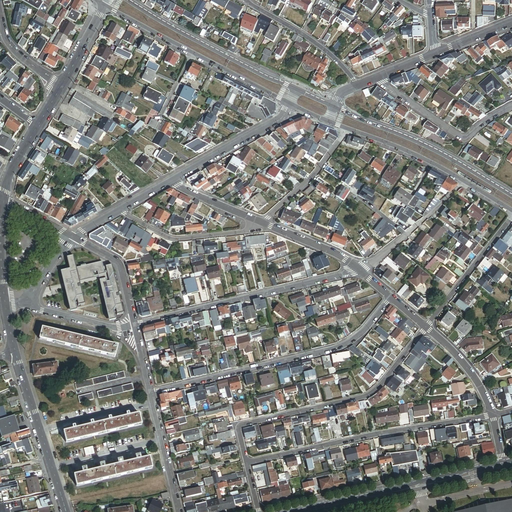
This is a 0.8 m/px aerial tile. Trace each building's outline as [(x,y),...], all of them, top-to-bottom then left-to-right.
[(21,0),(21,1),(38,11),(43,4),(45,1),(42,0),(42,1),(40,0),(38,0),(38,1),(36,0),(21,0)] [(79,0),(77,0),(72,10),(77,13),(81,5),(83,2),(79,0)] [(148,0),(145,6),(151,10),(155,4),(148,0)] [(226,8),(230,1),(227,0),(213,0),(213,1),(219,5),(226,8)] [(291,0),(290,2),(308,12),(313,4),(305,0),(291,0)] [(379,3),(374,0),(366,0),(362,6),(366,8),(373,13),(374,11),(379,3)] [(178,6),(168,1),(166,6),(169,8),(173,10),(175,11),(178,6)] [(243,9),(230,1),(226,8),(239,16),(243,9)] [(392,6),(386,2),(383,6),(388,9),(387,10),(392,13),(395,9),(392,6)] [(20,23),(23,6),(17,5),(14,22),(20,23)] [(319,5),(318,8),(314,14),(323,19),(323,18),(327,10),(320,6),(319,5)] [(186,11),(178,6),(175,11),(175,12),(184,17),(184,16),(186,11)] [(405,10),(401,6),(394,14),(397,18),(405,10)] [(346,7),(344,11),(343,12),(346,14),(351,16),(354,18),(357,14),(353,11),(351,10),(347,7),(346,7)] [(254,11),(249,8),(244,21),(249,23),(252,17),(255,18),(256,14),(253,13),(254,11)] [(69,9),(67,12),(66,14),(64,17),(73,21),(75,23),(80,14),(77,13),(72,10),(70,9),(69,9)] [(330,23),(335,15),(327,10),(323,18),(330,23)] [(338,18),(342,12),(338,10),(335,15),(330,23),(334,25),(338,18)] [(198,17),(186,11),(184,16),(195,22),(198,17)] [(45,17),(38,12),(35,16),(36,17),(42,21),(45,17)] [(346,14),(343,12),(342,12),(338,18),(340,19),(344,22),(346,23),(350,25),(352,22),(344,16),(346,14)] [(397,22),(399,19),(397,18),(394,14),(392,17),(387,22),(385,23),(390,28),(396,21),(397,22)] [(43,26),(45,22),(42,21),(36,17),(36,18),(37,19),(35,21),(43,26)] [(55,21),(49,17),(46,23),(52,27),(55,21)] [(55,21),(52,27),(53,27),(56,29),(62,20),(58,17),(55,21)] [(453,29),(459,29),(459,22),(458,18),(458,17),(455,17),(453,17),(453,21),(443,22),(443,30),(453,30),(453,29)] [(272,23),(272,22),(261,18),(257,27),(261,29),(263,24),(270,27),(272,23)] [(365,26),(362,23),(361,24),(357,20),(351,28),(355,31),(355,32),(355,33),(357,34),(358,34),(359,34),(359,33),(363,29),(362,29),(365,26)] [(40,31),(43,26),(35,21),(34,21),(31,26),(40,31)] [(74,26),(71,24),(66,22),(61,31),(67,34),(69,31),(71,32),(74,26)] [(113,24),(108,33),(117,38),(120,34),(122,29),(113,24)] [(208,40),(215,27),(210,24),(207,32),(204,38),(208,40)] [(370,27),(366,24),(365,26),(362,29),(363,29),(359,33),(361,35),(362,34),(369,28),(370,27)] [(402,29),(402,36),(409,36),(409,38),(414,37),(414,28),(414,25),(407,25),(407,27),(404,27),(402,29)] [(140,32),(130,26),(128,30),(137,35),(138,36),(140,32)] [(280,30),(272,26),(265,38),(273,43),(280,30)] [(33,30),(28,28),(24,34),(25,34),(29,37),(32,32),(33,30)] [(376,36),(369,28),(362,34),(369,42),(376,36)] [(414,28),(414,37),(423,37),(423,28),(418,28),(414,28)] [(137,35),(128,30),(125,36),(123,40),(124,41),(130,44),(132,45),(137,35)] [(393,30),(382,37),(383,40),(385,39),(395,33),(393,30)] [(58,33),(55,31),(48,43),(52,45),(58,33)] [(235,38),(225,32),(223,37),(232,42),(235,38)] [(60,34),(58,33),(52,45),(58,49),(60,50),(67,38),(66,37),(60,34)] [(108,33),(105,38),(114,43),(115,41),(117,38),(108,33)] [(397,37),(395,33),(385,39),(388,43),(389,42),(397,37)] [(511,48),(511,33),(511,34),(502,41),(510,50),(511,48)] [(376,36),(369,42),(371,44),(379,39),(376,36)] [(22,37),(18,44),(22,48),(23,45),(27,40),(23,37),(22,37)] [(498,37),(488,43),(487,43),(490,48),(492,47),(497,44),(500,42),(499,40),(498,37)] [(234,48),(238,39),(235,38),(232,42),(227,50),(234,54),(237,49),(234,48)] [(45,43),(39,39),(34,48),(37,49),(40,51),(45,43)] [(147,55),(153,43),(144,39),(138,50),(143,52),(147,55)] [(343,44),(339,40),(333,49),(336,52),(343,44)] [(280,57),(288,45),(282,41),(275,53),(280,57)] [(502,41),(500,42),(497,44),(500,50),(506,46),(502,41)] [(310,47),(302,42),(301,45),(299,44),(297,43),(295,47),(297,48),(306,53),(310,47)] [(52,45),(48,43),(42,53),(48,56),(50,57),(53,52),(56,54),(58,49),(52,45)] [(158,46),(153,43),(147,55),(157,60),(162,50),(157,47),(158,46)] [(122,46),(120,45),(119,47),(115,54),(119,55),(129,60),(131,56),(120,50),(122,46)] [(370,45),(358,52),(361,57),(363,60),(364,59),(362,54),(372,50),(374,55),(375,54),(372,49),(370,45)] [(375,54),(377,57),(384,52),(381,47),(380,45),(376,47),(372,49),(375,54)] [(112,51),(102,46),(96,57),(106,62),(109,56),(112,51)] [(265,64),(271,52),(265,48),(262,54),(263,55),(259,61),(265,64)] [(478,64),(484,58),(482,57),(475,51),(472,48),(470,49),(479,57),(476,60),(474,59),(473,60),(478,64)] [(478,48),(475,51),(482,57),(484,54),(483,53),(479,49),(478,48)] [(468,52),(476,60),(479,57),(470,49),(468,52)] [(364,59),(367,58),(369,57),(374,55),(372,50),(362,54),(364,59)] [(178,57),(170,52),(164,63),(173,67),(178,57)] [(48,56),(42,53),(38,60),(44,63),(48,56)] [(323,61),(308,53),(303,62),(318,71),(320,67),(323,61)] [(458,55),(456,53),(451,55),(456,59),(456,60),(457,59),(461,64),(467,59),(464,55),(462,56),(460,53),(458,55)] [(116,61),(119,55),(115,54),(110,63),(113,65),(115,60),(116,61)] [(345,60),(348,63),(353,58),(349,55),(345,60)] [(456,59),(451,55),(439,60),(447,66),(449,68),(456,59)] [(50,57),(48,56),(44,63),(54,68),(58,61),(55,60),(50,57)] [(57,56),(55,60),(58,61),(63,64),(65,60),(57,56)] [(9,57),(2,64),(3,65),(8,69),(10,71),(17,65),(9,57)] [(109,64),(106,62),(96,57),(91,66),(98,70),(104,74),(109,64)] [(328,61),(325,59),(323,61),(320,67),(326,70),(328,66),(327,65),(329,61),(328,61)] [(446,72),(449,68),(447,66),(447,67),(441,62),(433,72),(434,73),(436,75),(441,79),(447,72),(446,72)] [(147,69),(156,74),(159,67),(151,63),(147,69)] [(197,77),(201,69),(192,64),(188,73),(197,77)] [(362,68),(365,74),(370,72),(366,65),(362,68)] [(98,70),(91,66),(84,78),(92,82),(97,85),(98,85),(100,82),(93,78),(98,70)] [(434,73),(433,72),(426,66),(421,72),(430,79),(432,76),(434,73)] [(326,70),(320,67),(318,71),(317,72),(320,74),(323,76),(326,70)] [(147,69),(141,80),(150,85),(156,74),(147,69)] [(501,72),(497,75),(500,78),(507,72),(504,69),(501,72)] [(104,74),(98,70),(93,78),(100,82),(100,81),(104,74)] [(500,78),(503,82),(507,79),(511,76),(508,71),(508,72),(507,72),(500,78)] [(18,83),(20,80),(10,72),(8,74),(6,77),(7,77),(5,79),(4,78),(0,84),(1,84),(0,85),(5,88),(7,86),(9,83),(11,81),(13,79),(18,83)] [(413,79),(416,75),(411,72),(406,74),(410,83),(412,81),(413,79)] [(31,76),(26,73),(21,81),(18,84),(23,87),(30,77),(31,76)] [(234,82),(218,74),(215,78),(231,87),(234,82)] [(323,76),(320,74),(315,81),(314,82),(319,85),(321,81),(323,82),(326,78),(323,76)] [(502,85),(500,83),(492,74),(479,86),(487,95),(495,88),(496,89),(498,90),(502,86),(502,85)] [(396,84),(404,80),(405,80),(403,75),(393,79),(392,82),(396,84)] [(23,87),(25,89),(28,91),(35,81),(30,77),(23,87)] [(467,82),(461,77),(452,88),(450,92),(456,96),(460,91),(467,82)] [(182,79),(179,84),(185,87),(188,82),(182,79)] [(511,84),(507,79),(503,82),(508,87),(511,84)] [(97,85),(92,82),(88,90),(93,93),(97,85)] [(234,82),(231,87),(239,91),(241,86),(234,82)] [(417,85),(413,92),(416,94),(419,90),(422,86),(419,83),(417,85)] [(241,86),(239,91),(246,95),(248,89),(241,86)] [(422,86),(419,90),(426,96),(429,92),(422,86)] [(194,92),(185,87),(179,98),(190,104),(191,104),(193,100),(190,98),(194,92)] [(239,91),(231,87),(229,92),(236,96),(237,93),(239,91)] [(387,94),(378,87),(372,95),(382,102),(382,101),(385,96),(387,94)] [(29,98),(32,94),(28,91),(25,89),(18,99),(25,103),(28,99),(29,100),(30,99),(29,98)] [(163,95),(149,89),(144,98),(158,104),(163,95)] [(255,93),(248,89),(246,95),(253,98),(255,93)] [(368,89),(363,91),(365,96),(366,98),(371,96),(368,89)] [(426,96),(419,90),(416,94),(423,100),(426,96)] [(453,99),(440,90),(433,100),(441,105),(443,106),(442,108),(446,111),(453,99)] [(111,94),(106,91),(102,99),(107,102),(111,94)] [(236,96),(229,92),(225,100),(224,102),(232,106),(236,96)] [(473,95),(469,92),(464,98),(468,101),(473,96),(473,95)] [(263,97),(255,93),(253,98),(260,102),(263,97)] [(129,103),(132,98),(123,94),(116,106),(121,109),(122,107),(126,109),(132,112),(135,107),(129,103)] [(395,99),(387,94),(385,96),(387,97),(393,102),(395,99)] [(475,98),(470,103),(474,106),(477,102),(482,97),(478,94),(476,96),(475,98)] [(276,104),(263,97),(260,102),(258,108),(261,109),(266,119),(270,117),(276,114),(276,104)] [(383,102),(384,102),(390,107),(393,102),(387,97),(383,102)] [(184,116),(190,104),(179,98),(173,110),(184,116)] [(260,102),(253,98),(252,102),(256,104),(255,106),(258,108),(260,102)] [(469,104),(461,99),(458,103),(462,105),(466,108),(469,104)] [(217,103),(212,101),(209,108),(208,108),(207,112),(212,114),(217,103)] [(401,107),(393,102),(390,107),(398,112),(401,107)] [(222,105),(218,103),(217,103),(212,114),(216,116),(222,105)] [(401,106),(401,107),(398,112),(397,113),(405,119),(410,112),(401,106)] [(482,114),(481,114),(471,108),(469,112),(475,115),(479,118),(480,116),(482,114)] [(125,119),(128,114),(119,109),(116,114),(125,119)] [(184,116),(173,110),(169,118),(180,124),(184,116)] [(410,112),(405,119),(410,122),(411,121),(416,124),(419,118),(410,112)] [(133,124),(136,119),(128,114),(125,119),(133,124)] [(205,119),(203,118),(200,122),(208,127),(213,116),(209,114),(205,119)] [(453,117),(449,114),(445,120),(449,123),(453,117)] [(212,129),(214,125),(217,118),(213,116),(208,127),(212,129)] [(22,125),(10,117),(6,125),(16,133),(22,125)] [(113,123),(110,121),(107,119),(105,118),(98,129),(104,132),(106,133),(106,134),(113,123)] [(301,119),(293,122),(295,127),(300,125),(303,124),(305,125),(308,120),(305,118),(301,119)] [(155,130),(159,123),(152,119),(149,126),(155,130)] [(312,122),(308,120),(305,125),(304,126),(301,128),(302,129),(302,128),(307,132),(311,124),(312,122)] [(144,123),(140,121),(136,125),(131,130),(135,132),(144,123)] [(161,125),(161,124),(159,127),(160,127),(158,131),(161,132),(166,123),(163,122),(161,125)] [(295,127),(293,122),(286,126),(290,135),(297,132),(297,131),(295,127)] [(440,130),(429,122),(425,127),(437,135),(440,130)] [(171,126),(166,123),(161,132),(165,135),(167,132),(169,129),(171,126)] [(203,127),(196,123),(195,125),(188,133),(191,135),(192,134),(195,136),(196,133),(194,131),(198,125),(200,126),(203,127)] [(233,132),(236,128),(229,124),(226,129),(233,132)] [(505,129),(497,124),(494,128),(502,134),(505,129)] [(327,128),(319,125),(317,129),(325,133),(327,128)] [(104,132),(98,129),(94,126),(87,137),(97,143),(99,140),(104,132)] [(157,132),(146,126),(145,127),(142,133),(153,139),(157,132)] [(205,128),(203,127),(200,126),(196,133),(195,136),(199,138),(201,135),(203,132),(205,128)] [(290,135),(286,126),(282,128),(281,128),(282,130),(288,136),(289,135),(290,135)] [(77,132),(68,127),(62,137),(66,139),(71,142),(77,132)] [(335,131),(327,128),(325,133),(322,139),(332,146),(337,139),(335,131)] [(325,133),(317,129),(313,136),(315,137),(321,140),(322,139),(325,133)] [(288,136),(282,130),(278,133),(288,143),(291,140),(289,137),(288,136)] [(13,137),(2,131),(1,135),(3,136),(11,140),(13,137)] [(60,141),(45,132),(41,139),(45,141),(47,137),(52,140),(58,144),(60,141)] [(281,141),(272,134),(269,137),(277,145),(277,144),(281,141)] [(14,142),(11,140),(3,136),(1,139),(0,138),(0,146),(10,152),(13,147),(12,146),(14,142)] [(49,145),(52,140),(47,137),(45,141),(41,148),(46,151),(48,148),(49,145)] [(315,137),(313,142),(318,145),(321,140),(315,137)] [(203,142),(198,139),(184,147),(195,154),(210,145),(209,145),(203,142)] [(301,148),(303,149),(307,142),(310,144),(312,141),(309,139),(309,140),(306,141),(303,143),(301,148)] [(318,145),(320,146),(321,147),(328,151),(332,146),(322,139),(321,140),(318,145)] [(364,142),(353,139),(352,143),(363,147),(364,143),(364,142)] [(312,141),(310,144),(307,142),(303,149),(308,152),(308,153),(313,156),(320,146),(318,145),(313,142),(312,141)] [(273,148),(266,142),(262,146),(273,156),(276,153),(272,150),(273,149),(273,148)] [(137,150),(129,144),(126,149),(134,155),(137,150)] [(474,147),(468,144),(464,152),(467,154),(469,155),(474,147)] [(72,164),(79,152),(70,147),(63,158),(67,161),(72,164)] [(255,153),(247,147),(241,157),(238,155),(235,159),(242,163),(243,164),(247,166),(255,153)] [(325,156),(328,151),(321,147),(318,152),(325,156)] [(469,155),(471,156),(478,160),(483,153),(474,147),(469,155)] [(305,154),(297,148),(294,154),(292,157),(291,158),(298,163),(305,154)] [(41,152),(37,149),(30,160),(34,162),(36,160),(41,152)] [(169,166),(171,162),(170,161),(173,156),(163,149),(161,152),(157,158),(169,166)] [(41,152),(36,160),(41,164),(47,155),(41,152)] [(362,152),(359,156),(366,161),(367,161),(369,157),(362,152)] [(155,161),(145,154),(136,166),(146,174),(155,161)] [(359,156),(358,155),(357,157),(368,164),(369,162),(367,161),(366,161),(359,156)] [(499,160),(491,156),(487,164),(494,168),(499,160)] [(106,161),(102,157),(94,166),(95,167),(98,170),(106,161)] [(286,159),(283,157),(276,162),(272,165),(278,169),(280,167),(286,159)] [(235,159),(233,158),(229,164),(238,169),(239,168),(241,165),(242,163),(235,159)] [(289,161),(286,159),(280,167),(284,170),(290,162),(289,161)] [(386,166),(376,159),(375,162),(371,167),(381,173),(386,166)] [(266,169),(270,166),(262,162),(258,168),(262,171),(263,168),(266,169)] [(238,169),(229,164),(227,167),(225,166),(223,169),(226,171),(234,176),(238,169)] [(26,165),(23,170),(19,178),(23,180),(31,169),(26,165)] [(41,170),(33,165),(31,169),(39,173),(41,170)] [(215,170),(213,165),(207,169),(211,177),(217,173),(215,170)] [(278,169),(272,165),(270,169),(268,168),(264,175),(270,179),(271,177),(274,179),(280,170),(278,169)] [(327,166),(324,171),(331,176),(333,172),(334,171),(327,166)] [(98,170),(95,167),(87,174),(86,173),(84,176),(84,177),(88,180),(98,170)] [(226,171),(223,169),(220,167),(215,170),(217,173),(219,176),(226,171)] [(418,172),(410,167),(402,179),(407,182),(409,179),(412,181),(418,172)] [(383,177),(394,184),(400,175),(389,168),(383,177)] [(304,179),(308,174),(301,170),(298,174),(304,179)] [(356,174),(349,170),(341,182),(347,186),(356,174)] [(442,175),(431,170),(428,175),(431,176),(438,180),(439,181),(442,175)] [(424,174),(420,171),(412,184),(416,186),(424,174)] [(193,184),(204,178),(201,172),(187,180),(189,184),(192,183),(193,184)] [(241,180),(248,184),(252,178),(245,174),(241,180)] [(132,194),(137,191),(131,185),(133,183),(124,175),(122,177),(123,178),(122,179),(123,180),(122,180),(122,181),(121,183),(132,194)] [(270,182),(258,175),(257,177),(256,178),(257,179),(263,183),(268,185),(270,182)] [(448,179),(442,175),(439,181),(437,184),(442,187),(448,179)] [(83,178),(82,180),(79,182),(73,189),(77,192),(87,182),(83,178)] [(294,186),(298,182),(291,178),(287,181),(294,186)] [(318,178),(314,182),(319,185),(320,186),(323,182),(318,178)] [(201,188),(207,184),(205,180),(205,179),(192,188),(197,190),(201,188)] [(458,185),(448,179),(442,187),(442,188),(450,193),(456,187),(458,185)] [(215,183),(213,180),(210,182),(207,184),(201,188),(204,192),(215,184),(215,183)] [(243,186),(239,180),(234,184),(235,186),(238,189),(242,187),(243,186)] [(437,184),(439,181),(438,180),(435,185),(437,186),(434,191),(438,193),(442,188),(442,187),(437,184)] [(365,187),(356,181),(351,189),(349,192),(358,199),(361,194),(363,191),(365,187)] [(109,195),(116,188),(109,182),(102,189),(109,195)] [(137,191),(140,189),(133,183),(131,185),(137,191)] [(63,194),(68,185),(65,184),(58,197),(56,197),(55,199),(59,201),(63,194)] [(262,192),(252,186),(250,185),(247,187),(249,190),(251,188),(255,192),(253,194),(255,197),(258,194),(262,192)] [(320,186),(319,185),(316,190),(325,196),(328,193),(328,192),(320,186)] [(45,193),(32,186),(26,196),(37,202),(39,203),(41,200),(43,197),(45,193)] [(71,192),(72,190),(73,189),(68,186),(64,194),(75,200),(78,195),(74,193),(71,192)] [(303,193),(307,197),(314,191),(310,187),(303,193)] [(349,192),(342,187),(336,197),(343,201),(349,192)] [(372,191),(365,187),(363,191),(376,199),(378,195),(372,191)] [(249,196),(244,189),(240,192),(240,193),(246,200),(250,197),(249,196)] [(413,198),(399,189),(393,198),(407,207),(407,206),(413,198)] [(180,195),(173,191),(171,196),(173,197),(177,199),(180,195)] [(427,199),(416,193),(414,196),(419,200),(418,200),(424,204),(427,199)] [(85,199),(80,194),(77,199),(83,203),(85,199)] [(259,212),(267,205),(267,204),(258,194),(255,197),(250,201),(259,212)] [(368,200),(361,194),(358,199),(364,204),(368,200)] [(58,203),(59,201),(55,199),(56,197),(53,195),(50,201),(57,205),(58,203)] [(181,195),(180,195),(177,199),(175,203),(182,207),(184,203),(178,200),(181,195)] [(193,205),(194,203),(181,195),(178,200),(184,203),(191,207),(193,205)] [(419,200),(414,196),(413,198),(407,206),(412,210),(413,209),(415,206),(418,200),(419,200)] [(177,199),(173,197),(169,205),(173,207),(175,203),(177,199)] [(438,200),(435,197),(433,200),(431,203),(426,211),(428,213),(441,202),(438,200)] [(302,211),(311,204),(308,200),(307,200),(305,198),(300,203),(302,205),(299,207),(302,211)] [(83,203),(77,199),(73,207),(79,211),(80,209),(83,203)] [(49,204),(47,203),(41,200),(39,203),(36,209),(44,213),(49,204)] [(91,217),(97,213),(91,203),(85,206),(88,210),(87,211),(84,212),(85,214),(88,213),(91,217)] [(187,214),(191,207),(184,203),(182,207),(181,208),(186,210),(182,218),(184,219),(187,214)] [(288,207),(295,211),(298,207),(291,203),(288,207)] [(314,207),(311,204),(302,211),(304,214),(305,214),(314,207)] [(405,211),(393,204),(389,209),(401,216),(399,220),(406,225),(415,212),(412,210),(407,207),(405,211)] [(49,205),(45,213),(50,216),(55,208),(49,205)] [(193,205),(191,207),(187,214),(191,217),(197,207),(193,205)] [(480,211),(473,205),(467,213),(474,219),(480,211)] [(413,210),(412,210),(415,212),(423,216),(425,212),(415,206),(413,209),(413,210)] [(500,211),(492,206),(489,211),(497,216),(500,211)] [(55,208),(50,216),(61,222),(66,213),(55,207),(55,208)] [(79,211),(73,207),(66,218),(70,220),(81,214),(79,211)] [(145,220),(149,222),(157,209),(156,209),(153,207),(151,210),(145,220)] [(315,227),(322,210),(318,208),(311,225),(315,227)] [(446,218),(447,217),(451,212),(445,209),(441,215),(446,219),(446,218)] [(165,214),(163,213),(159,210),(153,220),(164,226),(169,216),(165,214)] [(298,220),(302,216),(300,215),(299,217),(284,211),(280,221),(292,225),(298,220)] [(73,227),(91,217),(88,213),(85,214),(84,212),(83,213),(81,214),(70,220),(66,218),(63,224),(70,227),(73,227)] [(451,212),(447,217),(450,219),(454,221),(454,222),(458,218),(451,212)] [(176,215),(174,213),(170,221),(172,222),(172,225),(173,228),(185,227),(184,219),(175,217),(176,215)] [(216,215),(213,220),(221,225),(224,220),(216,215)] [(460,220),(458,218),(454,222),(454,221),(452,223),(452,224),(456,226),(460,220)] [(115,227),(113,231),(115,233),(124,238),(132,223),(127,220),(122,228),(120,227),(119,229),(115,227)] [(303,222),(298,220),(292,225),(300,229),(303,222)] [(344,232),(336,220),(332,229),(336,231),(335,235),(341,238),(344,232)] [(395,229),(384,220),(375,231),(379,234),(380,235),(382,239),(395,229)] [(485,224),(481,221),(477,226),(478,227),(481,229),(485,224)] [(190,222),(188,222),(185,222),(186,233),(198,232),(197,226),(191,227),(190,222)] [(300,229),(312,234),(315,227),(311,225),(303,222),(300,229)] [(478,227),(476,229),(479,232),(482,234),(489,227),(485,224),(481,229),(478,227)] [(437,242),(445,232),(437,225),(429,236),(431,238),(437,242)] [(133,226),(130,231),(134,233),(137,235),(137,234),(140,230),(133,226)] [(454,235),(443,226),(441,228),(453,238),(455,235),(454,235)] [(106,232),(103,227),(90,235),(90,239),(102,246),(104,241),(98,237),(106,232)] [(107,228),(104,227),(103,227),(106,232),(98,237),(104,241),(109,244),(110,242),(112,240),(115,233),(113,231),(107,228)] [(315,227),(312,234),(325,239),(328,232),(315,227)] [(417,244),(423,249),(431,238),(429,236),(424,232),(415,243),(417,244)] [(511,235),(508,232),(502,241),(504,242),(510,247),(511,244),(511,235)] [(365,233),(362,234),(361,236),(365,241),(369,238),(365,233)] [(455,235),(453,238),(460,243),(461,243),(457,240),(460,237),(462,235),(458,233),(456,236),(455,235)] [(464,246),(470,239),(463,233),(462,235),(460,237),(463,240),(461,243),(464,246)] [(147,246),(152,238),(145,235),(140,243),(147,246)] [(347,240),(341,238),(335,235),(334,235),(331,242),(332,242),(339,245),(344,247),(347,240)] [(265,236),(257,237),(258,245),(266,245),(265,236)] [(258,245),(257,237),(248,238),(249,246),(258,245)] [(129,245),(118,238),(113,247),(124,254),(129,245)] [(156,241),(152,238),(147,246),(151,249),(156,241)] [(375,245),(369,238),(365,241),(360,245),(366,252),(370,249),(371,250),(372,249),(371,247),(375,245)] [(471,238),(470,239),(464,246),(461,243),(460,243),(472,253),(479,244),(471,238)] [(170,246),(158,240),(155,245),(164,249),(161,255),(165,257),(170,247),(170,246)] [(502,243),(499,240),(493,247),(496,250),(502,243)] [(137,245),(132,242),(129,247),(140,253),(143,248),(137,245)] [(409,255),(417,244),(415,243),(414,242),(406,253),(409,255)] [(511,248),(510,247),(504,242),(502,245),(511,252),(511,250),(511,248)] [(272,248),(275,255),(288,250),(285,243),(275,247),(272,248)] [(237,244),(227,245),(228,253),(237,252),(238,252),(237,248),(237,244)] [(423,249),(417,244),(409,255),(416,261),(424,250),(423,249)] [(274,245),(267,247),(267,248),(267,261),(267,260),(276,258),(275,255),(272,248),(275,247),(274,245)] [(462,245),(454,255),(459,259),(463,262),(471,252),(462,245)] [(492,257),(495,252),(492,249),(485,257),(489,260),(492,257)] [(139,263),(151,262),(154,262),(147,252),(145,255),(144,258),(136,259),(137,264),(139,263)] [(442,252),(442,253),(438,258),(444,262),(446,259),(447,260),(450,256),(445,253),(442,252)] [(464,263),(472,253),(471,252),(463,262),(464,263)] [(503,258),(495,252),(492,257),(500,263),(503,258)] [(252,262),(251,254),(242,255),(243,264),(252,262)] [(64,286),(69,311),(74,310),(71,300),(74,299),(75,306),(84,304),(79,284),(99,279),(108,321),(115,319),(114,315),(123,313),(112,263),(104,265),(107,279),(104,280),(100,262),(75,268),(73,255),(67,257),(70,269),(60,271),(64,286)] [(401,255),(394,264),(404,271),(411,262),(401,255)] [(203,256),(190,257),(192,264),(204,261),(203,256)] [(330,267),(326,257),(322,258),(319,259),(314,261),(319,272),(330,267)] [(436,259),(434,258),(425,268),(428,270),(437,260),(436,259)] [(492,265),(484,259),(481,263),(485,266),(489,269),(492,265)] [(180,266),(179,261),(171,262),(167,263),(168,269),(167,269),(169,274),(174,272),(172,268),(180,266)] [(204,261),(192,264),(194,274),(200,272),(207,271),(204,261)] [(303,265),(293,268),(290,269),(292,276),(305,272),(303,265)] [(396,272),(388,265),(385,268),(387,269),(394,275),(396,272)] [(507,277),(495,267),(488,276),(491,279),(496,283),(498,280),(502,283),(507,277)] [(207,271),(209,280),(221,277),(219,268),(207,271)] [(409,281),(416,286),(417,287),(422,281),(423,282),(424,283),(429,277),(419,268),(409,281)] [(443,268),(436,277),(440,280),(441,281),(445,284),(448,279),(450,281),(453,276),(443,268)] [(461,277),(464,273),(457,268),(454,272),(461,277)] [(292,276),(290,269),(285,271),(277,273),(279,280),(292,276)] [(385,273),(382,277),(390,284),(396,277),(394,275),(387,269),(384,272),(385,273)] [(292,276),(294,280),(307,276),(305,272),(292,276)] [(488,276),(487,277),(486,276),(485,277),(483,278),(484,278),(481,282),(479,280),(476,283),(483,288),(485,286),(486,285),(491,279),(488,276)] [(196,280),(184,283),(188,297),(200,294),(196,280)] [(417,287),(416,286),(415,288),(417,290),(425,286),(423,282),(422,281),(417,287)] [(348,296),(353,294),(361,292),(359,285),(346,289),(348,296)] [(409,288),(406,285),(400,292),(403,295),(409,288)] [(342,298),(348,296),(346,289),(345,286),(340,288),(342,295),(342,298)] [(471,291),(476,295),(479,291),(474,287),(471,291)] [(329,299),(342,295),(340,288),(329,291),(327,292),(329,299)] [(409,288),(407,291),(402,297),(406,299),(413,291),(409,288)] [(155,312),(163,310),(159,289),(153,290),(155,297),(147,299),(147,302),(148,305),(149,310),(150,313),(151,313),(155,312)] [(316,304),(329,299),(327,292),(324,293),(314,296),(316,304)] [(467,306),(474,298),(469,294),(465,292),(459,300),(463,303),(465,305),(467,306)] [(291,298),(293,305),(306,301),(304,294),(291,298)] [(418,310),(425,302),(417,295),(410,303),(418,310)] [(148,305),(147,302),(144,302),(143,298),(135,300),(136,304),(142,303),(143,307),(148,305)] [(171,307),(177,306),(175,298),(169,299),(171,307)] [(464,306),(461,304),(463,303),(459,300),(455,305),(464,312),(468,307),(467,306),(465,305),(464,306)] [(368,302),(357,306),(355,306),(358,313),(370,309),(368,302)] [(242,310),(241,304),(235,305),(235,308),(238,308),(240,313),(242,312),(243,312),(242,310)] [(292,315),(280,305),(274,311),(286,322),(292,315)] [(137,308),(139,316),(142,318),(151,316),(151,315),(150,313),(149,310),(144,311),(143,307),(137,308)] [(257,320),(254,307),(242,310),(243,312),(245,323),(257,320)] [(397,312),(393,309),(389,314),(387,316),(388,317),(390,319),(392,317),(397,312)] [(337,314),(334,315),(336,322),(349,317),(347,310),(346,311),(339,313),(337,314)] [(221,327),(217,311),(210,312),(212,319),(213,322),(214,329),(221,327)] [(387,313),(386,312),(383,316),(392,324),(396,319),(392,317),(390,319),(389,320),(387,319),(388,317),(387,316),(386,315),(387,313)] [(448,313),(440,322),(447,328),(455,318),(448,313)] [(336,322),(334,315),(328,316),(321,319),(323,326),(336,322)] [(507,316),(501,317),(501,318),(502,323),(503,327),(509,326),(509,325),(509,324),(507,316)] [(179,319),(178,318),(166,321),(167,322),(168,327),(169,326),(174,325),(176,324),(180,324),(179,319)] [(404,321),(406,319),(405,318),(397,327),(403,332),(407,328),(403,326),(406,323),(404,321)] [(470,327),(462,320),(456,328),(464,335),(470,327)] [(305,331),(303,322),(293,325),(295,333),(305,331)] [(290,327),(289,324),(275,328),(276,333),(278,333),(278,330),(288,328),(290,327)] [(378,327),(375,331),(380,335),(387,340),(390,336),(378,327)] [(115,358),(118,346),(42,328),(40,340),(115,358)] [(167,337),(167,335),(165,328),(158,330),(156,331),(158,339),(167,337)] [(412,333),(407,328),(403,332),(407,335),(406,335),(409,337),(412,333)] [(406,335),(398,329),(391,337),(399,344),(406,335)] [(158,339),(156,331),(155,330),(149,331),(143,333),(145,342),(158,339)] [(261,338),(260,331),(248,334),(249,338),(250,342),(253,341),(252,340),(256,339),(258,339),(261,338)] [(337,334),(340,342),(344,340),(347,338),(343,332),(342,331),(337,334)] [(481,337),(464,340),(459,345),(467,353),(470,350),(483,348),(481,337)] [(250,342),(249,338),(237,341),(239,351),(245,349),(247,354),(253,353),(250,342)] [(229,339),(224,340),(225,346),(226,349),(235,347),(234,342),(231,343),(229,339)] [(421,339),(416,346),(420,349),(425,343),(424,342),(421,339)] [(420,349),(421,350),(425,354),(433,344),(426,339),(424,342),(425,343),(420,349)] [(225,346),(224,340),(210,343),(209,343),(211,350),(215,349),(223,347),(225,346)] [(274,341),(263,344),(266,354),(277,352),(275,347),(274,341)] [(393,352),(396,347),(388,341),(387,343),(384,347),(382,350),(386,352),(388,354),(391,350),(393,352)] [(297,353),(303,352),(301,344),(294,345),(296,353),(297,353)] [(210,354),(208,346),(200,348),(202,356),(206,355),(210,354)] [(413,350),(418,354),(421,350),(420,349),(416,346),(413,350)] [(192,358),(191,351),(190,348),(186,349),(184,349),(179,350),(176,351),(177,357),(184,356),(185,360),(192,358)] [(354,353),(348,349),(345,353),(346,354),(350,357),(354,353)] [(378,349),(375,353),(376,354),(373,358),(380,364),(385,357),(382,354),(382,353),(383,352),(380,350),(378,349)] [(418,354),(413,350),(410,354),(412,355),(418,360),(411,369),(417,374),(427,361),(418,354)] [(350,357),(346,354),(331,356),(332,364),(343,362),(343,360),(350,359),(350,357)] [(397,358),(391,354),(388,357),(394,362),(397,358)] [(491,354),(480,363),(488,374),(500,365),(491,354)] [(160,360),(159,355),(149,358),(151,366),(158,364),(157,360),(160,360)] [(412,355),(405,364),(411,369),(418,360),(412,355)] [(328,357),(325,357),(328,369),(329,377),(333,376),(336,375),(335,369),(331,370),(328,357)] [(58,374),(57,363),(33,366),(34,377),(58,374)] [(291,375),(303,372),(302,368),(301,363),(300,363),(301,367),(290,370),(291,375)] [(382,368),(376,363),(372,369),(370,371),(376,376),(377,376),(378,376),(380,373),(379,373),(382,368)] [(194,378),(206,375),(205,367),(204,364),(197,366),(197,367),(193,368),(194,371),(193,372),(194,378)] [(283,377),(291,375),(290,370),(289,366),(276,369),(280,384),(284,383),(283,377)] [(457,373),(449,366),(442,374),(449,380),(450,380),(457,373)] [(401,368),(395,376),(403,381),(408,374),(401,368)] [(123,371),(74,383),(76,389),(125,378),(123,371)] [(370,371),(368,373),(374,379),(377,376),(376,376),(370,371)] [(368,373),(367,372),(362,377),(370,385),(373,382),(375,381),(374,379),(368,373)] [(272,375),(266,377),(268,387),(274,385),(272,375)] [(268,387),(266,377),(259,378),(262,388),(268,387)] [(241,389),(238,378),(228,380),(231,392),(241,389)] [(397,382),(392,378),(386,387),(394,392),(400,384),(399,383),(397,382)] [(349,380),(339,382),(339,385),(341,392),(351,390),(349,380)] [(132,383),(97,392),(98,399),(133,390),(132,383)] [(465,395),(463,383),(451,385),(453,397),(465,395)] [(319,398),(316,385),(305,387),(308,401),(309,401),(308,400),(315,399),(319,398)] [(227,400),(232,399),(229,386),(223,387),(224,389),(227,400)] [(503,388),(502,387),(493,390),(494,396),(497,395),(502,394),(504,393),(503,388)] [(508,394),(506,387),(503,388),(504,393),(508,406),(511,405),(508,394)] [(385,391),(383,388),(382,389),(381,390),(377,394),(374,396),(376,398),(378,397),(379,396),(383,393),(384,392),(385,391)] [(193,389),(192,389),(193,394),(195,403),(200,401),(199,395),(206,394),(205,391),(194,393),(193,389)] [(182,396),(181,391),(160,396),(161,403),(160,403),(161,409),(166,408),(166,404),(168,404),(168,401),(169,401),(169,398),(177,397),(178,400),(183,399),(182,396)] [(389,394),(385,391),(384,392),(383,393),(379,396),(378,397),(381,401),(389,394)] [(279,393),(278,392),(275,392),(277,400),(275,401),(276,404),(280,403),(280,406),(284,405),(282,396),(280,396),(279,395),(279,393)] [(92,393),(78,396),(79,403),(93,399),(92,393)] [(271,394),(259,397),(260,402),(266,401),(269,400),(268,398),(272,397),(271,394)] [(463,402),(467,402),(468,406),(477,404),(476,400),(474,400),(473,398),(473,395),(462,397),(463,402)] [(257,408),(256,408),(258,417),(263,416),(262,409),(261,404),(266,402),(266,401),(260,402),(259,397),(255,399),(257,408)] [(366,409),(364,401),(363,401),(362,402),(360,402),(359,402),(358,403),(359,410),(366,409)] [(358,403),(346,405),(347,413),(359,410),(358,403)] [(243,405),(240,405),(236,406),(233,407),(236,418),(245,416),(243,405)] [(347,413),(346,405),(335,408),(337,416),(348,414),(347,413)] [(430,414),(428,405),(417,407),(419,417),(423,416),(423,415),(430,414)] [(178,419),(183,418),(180,406),(171,408),(174,420),(178,419)] [(327,421),(330,421),(328,411),(323,412),(324,414),(316,416),(310,417),(310,419),(312,419),(325,416),(327,421)] [(142,424),(139,412),(63,431),(66,443),(142,424)] [(390,413),(386,413),(387,423),(398,422),(396,412),(395,412),(390,413)] [(387,423),(386,413),(375,415),(377,425),(387,423)] [(324,422),(327,421),(325,416),(312,419),(313,425),(321,423),(324,422)] [(183,418),(178,419),(179,424),(180,425),(187,423),(185,417),(183,418)] [(0,430),(15,426),(12,418),(0,421),(0,430)] [(219,434),(233,430),(232,426),(226,427),(224,418),(212,421),(213,425),(217,425),(219,434)] [(292,425),(290,418),(282,420),(282,423),(283,422),(284,427),(292,425)] [(179,424),(178,419),(174,420),(164,423),(166,428),(179,424)] [(20,433),(17,425),(15,426),(0,430),(0,434),(1,439),(12,436),(20,433)] [(479,428),(474,429),(475,434),(481,433),(485,432),(484,425),(479,426),(479,428)] [(269,438),(276,437),(273,426),(267,427),(269,438)] [(256,437),(254,427),(244,430),(246,439),(256,437)] [(265,439),(269,438),(267,427),(261,428),(264,440),(265,439)] [(285,433),(284,427),(274,429),(276,437),(277,439),(283,438),(282,434),(285,433)] [(201,436),(198,428),(184,433),(187,441),(201,436)] [(451,429),(446,430),(447,440),(456,439),(455,428),(451,429)] [(447,440),(446,430),(435,432),(434,429),(430,430),(431,440),(436,440),(437,442),(447,440)] [(18,439),(30,435),(29,430),(20,433),(12,436),(14,444),(20,443),(18,439)] [(224,438),(231,437),(230,432),(217,435),(218,440),(222,439),(224,438)] [(298,447),(303,445),(302,439),(301,437),(300,433),(299,433),(295,434),(295,436),(296,441),(298,447)] [(417,435),(418,445),(428,444),(426,433),(417,435)] [(275,437),(266,440),(267,447),(277,445),(275,437)] [(403,437),(394,438),(395,445),(404,443),(403,437)] [(395,445),(394,438),(380,440),(382,447),(386,447),(391,446),(395,445)] [(264,440),(258,441),(260,451),(268,449),(267,447),(266,440),(265,439),(264,440)] [(31,441),(14,446),(15,449),(16,451),(17,450),(25,448),(25,450),(27,449),(28,452),(29,455),(35,453),(31,441)] [(186,445),(178,447),(176,447),(177,454),(182,453),(182,451),(186,450),(185,446),(187,446),(186,445)] [(483,456),(494,453),(493,445),(483,447),(482,447),(482,449),(483,456)] [(360,448),(356,449),(358,459),(362,458),(366,457),(370,456),(368,446),(364,447),(360,448)] [(469,448),(468,446),(458,449),(460,458),(470,456),(469,448)] [(236,452),(235,447),(222,449),(224,455),(236,452)] [(344,467),(340,449),(337,450),(339,459),(334,460),(336,469),(344,467)] [(358,459),(356,449),(345,451),(347,461),(358,459)] [(332,461),(334,460),(339,459),(337,450),(330,452),(332,460),(332,461)] [(404,452),(389,454),(390,457),(391,462),(392,467),(397,466),(414,463),(418,462),(418,458),(416,451),(411,452),(404,452)] [(431,457),(432,464),(442,462),(439,453),(430,455),(431,457)] [(152,469),(150,457),(74,476),(77,487),(152,469)] [(195,465),(193,457),(177,461),(179,469),(195,465)] [(297,466),(297,464),(296,458),(286,460),(288,468),(297,466)] [(376,464),(364,466),(365,475),(377,472),(376,464)] [(358,472),(357,469),(346,472),(348,478),(360,475),(360,471),(358,472)] [(193,471),(183,474),(184,480),(195,478),(194,474),(193,471)] [(275,472),(272,472),(268,473),(269,476),(270,482),(270,484),(275,483),(277,482),(277,480),(275,472)] [(217,473),(212,474),(213,477),(215,483),(215,485),(218,485),(228,482),(233,481),(232,476),(218,479),(217,473)] [(183,474),(177,475),(180,487),(186,486),(184,480),(183,474)] [(40,493),(37,477),(27,479),(30,495),(40,493)] [(215,483),(213,477),(204,479),(206,486),(215,483)] [(317,482),(316,478),(301,482),(301,483),(302,484),(313,482),(315,487),(318,486),(317,482)] [(228,482),(229,487),(243,484),(242,482),(242,479),(233,481),(228,482)] [(327,484),(326,480),(320,481),(322,490),(331,488),(330,483),(328,484),(327,484)] [(303,490),(301,483),(294,484),(294,485),(295,491),(300,490),(303,490)] [(283,487),(279,488),(281,498),(290,496),(288,486),(283,487)] [(281,498),(279,488),(276,489),(261,492),(263,502),(281,498)] [(197,494),(196,489),(185,492),(186,498),(197,495),(197,494)] [(247,497),(247,494),(240,495),(241,496),(234,498),(235,505),(243,504),(246,503),(248,502),(247,497)] [(53,506),(50,496),(40,499),(43,508),(48,507),(53,506)] [(235,505),(234,498),(233,497),(226,498),(226,502),(223,503),(223,499),(221,499),(218,500),(219,500),(221,509),(221,510),(225,509),(227,508),(227,509),(236,507),(235,505)] [(511,511),(511,499),(456,511),(511,511)] [(221,509),(219,500),(206,503),(208,511),(221,509)] [(14,507),(13,501),(4,503),(5,510),(15,508),(14,507)] [(151,506),(161,511),(163,506),(161,505),(161,504),(158,502),(158,503),(153,501),(151,506)] [(188,502),(184,504),(184,507),(186,507),(186,511),(196,511),(195,505),(194,501),(188,502)] [(208,511),(206,503),(195,505),(196,511),(208,511)]
